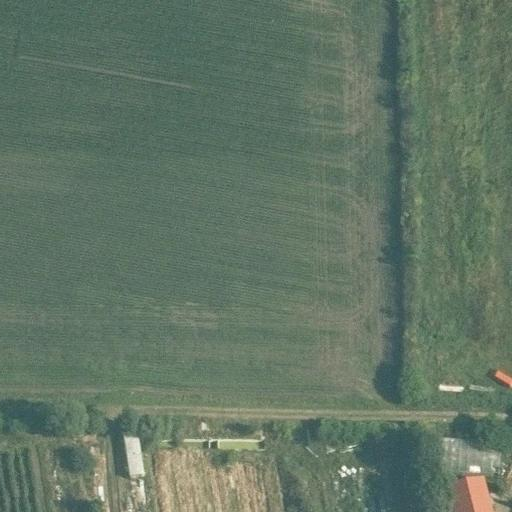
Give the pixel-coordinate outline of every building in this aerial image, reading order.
[(145,511),(134,438),(119,440),(130,511),(145,511)] [(434,475),(497,476),(498,444),(434,443),(434,475)] [(184,511),(177,451),(162,453),(170,511),(184,511)] [(260,511),(277,511),(270,451),(253,454),(260,511)] [(458,511),(478,511),(470,482),(451,488),(458,511)]
